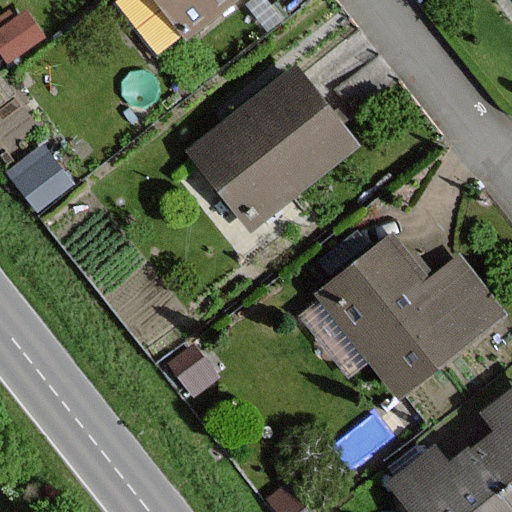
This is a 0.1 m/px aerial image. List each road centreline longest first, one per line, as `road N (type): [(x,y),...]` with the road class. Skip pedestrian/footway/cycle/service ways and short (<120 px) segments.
road 1 (primary): [(0,324),(149,511)]
road 2 (residential): [(390,0),(511,154)]
